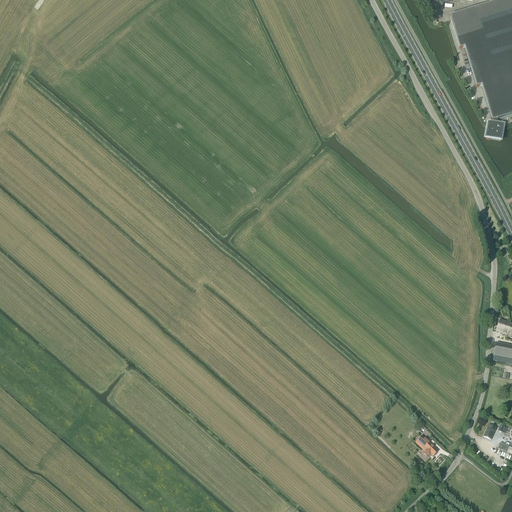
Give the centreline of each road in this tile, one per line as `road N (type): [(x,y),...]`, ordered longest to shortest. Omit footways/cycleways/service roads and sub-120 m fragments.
road 1 (tertiary): [(372,0),(477,195),(493,264),(473,421),(451,468),(408,511)]
road 2 (primary): [(511,234),(388,0)]
